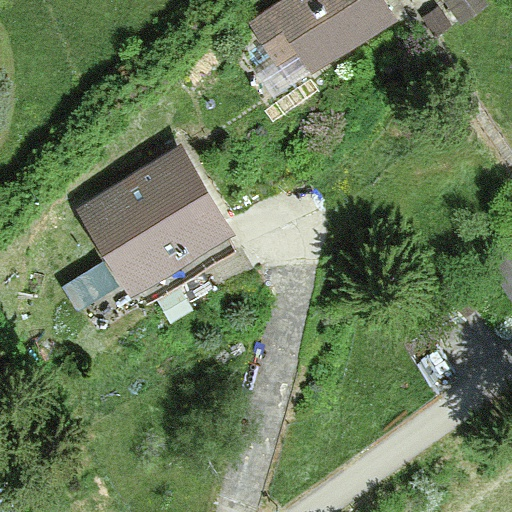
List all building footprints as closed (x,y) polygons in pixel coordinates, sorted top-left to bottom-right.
[(290,0),(258,21),(277,52),(298,40),(312,61),(313,61),(317,67),(355,42),(347,29),(356,23),(361,30),(389,12),(381,0),(290,0)] [(485,0),(484,0),(448,0),(462,18),(485,0)] [(88,206),(133,279),(222,223),(178,151),(88,206)] [(511,238),(509,235),(480,255),(511,301),(511,238)] [(193,307),(179,284),(157,297),(170,320),(193,307)]
